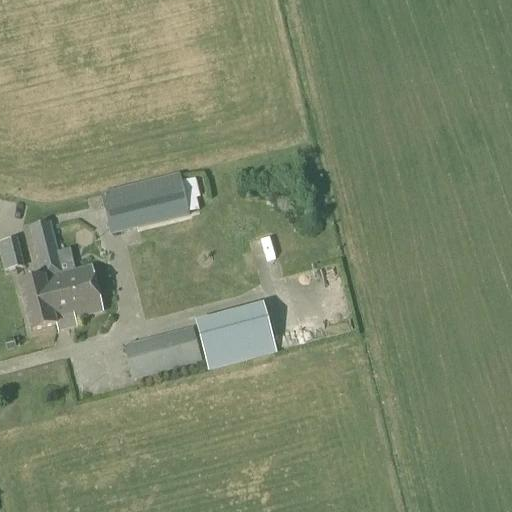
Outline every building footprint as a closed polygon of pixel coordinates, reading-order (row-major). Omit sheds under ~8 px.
[(215,159),(220,197),(232,196),(227,157),(215,159)] [(180,185),(178,179),(100,198),(110,235),(188,216),(187,214),(199,212),(196,200),(200,199),(196,181),(180,185)] [(43,280),(18,287),(29,334),(55,327),(55,326),(102,314),(90,269),(61,276),(48,225),(29,230),(43,280)] [(208,373),(274,355),(261,308),(196,325),(208,373)] [(192,332),(123,350),(131,382),(200,363),(192,332)]
